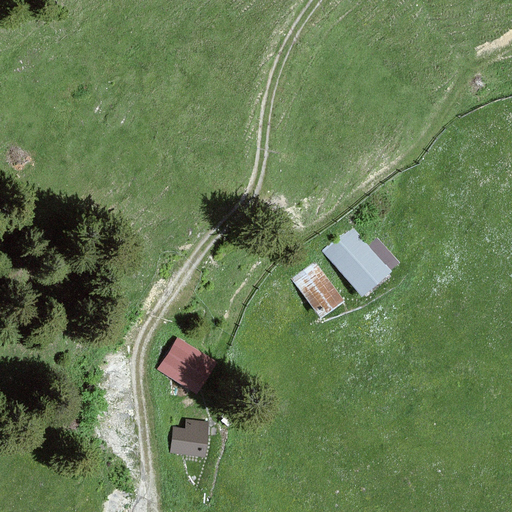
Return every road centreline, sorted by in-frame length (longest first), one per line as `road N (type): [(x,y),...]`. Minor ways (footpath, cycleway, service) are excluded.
road 1 (track): [(317,0),(289,38),(272,87),(257,185),(150,322),(137,356),(151,511)]
road 2 (track): [(141,407),(176,414),(201,407),(244,292),(282,245),(425,137),(468,68),(511,38)]
